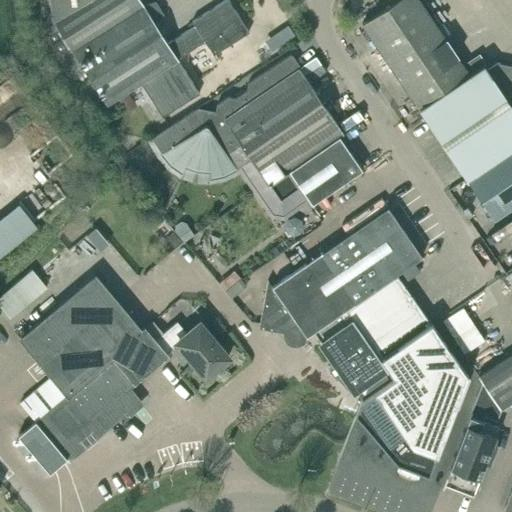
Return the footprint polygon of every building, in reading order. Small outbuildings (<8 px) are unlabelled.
[(178,58),(167,44),(155,24),(163,14),(155,2),(143,5),(139,0),(88,0),(41,30),(70,76),(82,68),(106,105),(141,82),(162,116),(200,92),(178,58)] [(50,0),(54,21),(86,0),(50,0)] [(194,26),(167,44),(178,58),(204,41),(212,55),(248,32),(228,0),(224,0),(191,21),(194,26)] [(417,0),(396,0),(361,24),(417,107),(467,73),(417,0)] [(287,25),(278,31),(285,41),(294,35),(287,25)] [(236,169),(240,165),(251,158),(224,119),(239,109),(298,68),(289,55),(247,83),(246,90),(235,98),(227,96),(216,104),(214,111),(218,116),(214,119),(200,116),(195,109),(152,138),(161,153),(160,154),(169,165),(182,173),(185,167),(196,171),(209,172),(209,179),(223,176),(236,170),(236,169)] [(466,180),(511,148),(511,67),(496,64),(487,71),(483,66),(418,109),(425,118),(465,179),(466,180)] [(282,173),(288,169),(342,132),(298,68),(239,109),(250,125),(256,121),(262,129),(256,134),(282,173)] [(136,106),(127,92),(117,98),(126,112),(136,106)] [(250,125),(239,109),(224,119),(251,158),(257,168),(255,170),(265,185),(257,190),(273,213),(284,215),(308,199),(288,170),(288,169),(282,173),(256,134),(262,129),(256,121),(250,125)] [(311,204),(362,170),(338,136),(288,170),(308,199),(311,204)] [(492,221),(511,207),(511,148),(466,180),(492,221)] [(387,207),(321,252),(356,302),(397,274),(422,257),(387,207)] [(295,290),(321,327),(339,314),(346,309),(356,302),(321,252),(298,268),(307,281),(295,290)] [(292,346),(314,331),(321,327),(295,290),(307,281),(298,268),(271,286),(267,285),(268,280),(267,280),(258,327),(283,332),(292,346)] [(31,269),(0,294),(0,306),(9,318),(46,287),(31,269)] [(394,378),(360,401),(357,408),(397,465),(429,477),(468,376),(397,274),(356,302),(346,309),(387,367),(393,377),(394,378)] [(66,395),(17,435),(49,473),(123,412),(126,416),(139,405),(126,388),(123,385),(132,378),(134,381),(166,355),(165,354),(154,341),(144,329),(141,331),(126,314),(120,319),(111,308),(117,303),(114,300),(96,277),(20,339),(36,358),(50,375),(66,395)] [(327,367),(336,380),(342,375),(353,390),(354,389),(387,367),(346,309),(339,314),(321,327),(314,331),(321,341),(319,342),(333,362),(327,367)] [(154,320),(144,329),(154,341),(164,333),(154,320)] [(228,357),(200,323),(187,334),(178,322),(164,333),(154,341),(165,354),(178,343),(205,376),(228,357)] [(511,363),(482,383),(499,410),(508,404),(511,401),(511,363)] [(387,367),(354,389),(361,399),(393,377),(387,367)] [(471,411),(442,487),(443,488),(444,484),(473,495),(486,462),(490,463),(495,450),(491,449),(499,427),(471,416),(472,412),(471,411)]
